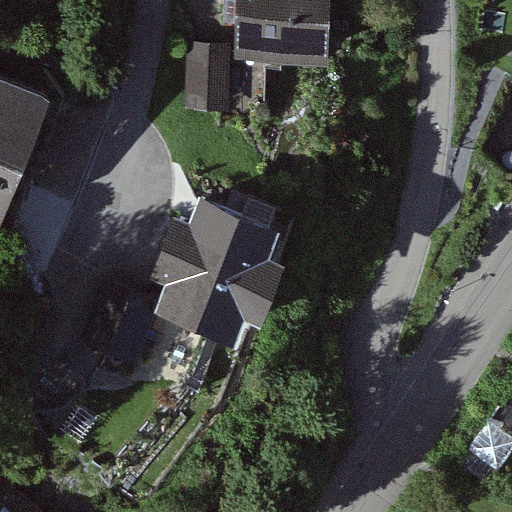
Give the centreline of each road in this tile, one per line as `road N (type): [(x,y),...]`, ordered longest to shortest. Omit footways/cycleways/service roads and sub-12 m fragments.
road 1 (residential): [(420,422),(390,404),(375,347),(416,232),(430,161),(431,0)]
road 2 (residential): [(155,0),(107,211)]
road 3 (residential): [(420,422),(511,271)]
